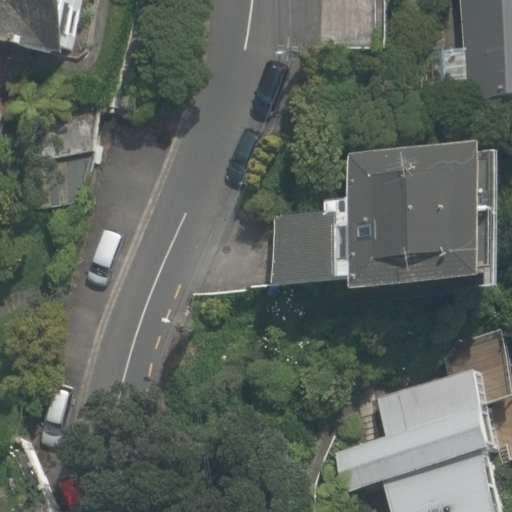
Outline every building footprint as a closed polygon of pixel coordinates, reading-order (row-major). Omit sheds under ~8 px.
[(0,0),(0,48),(82,61),(91,0),(0,0)] [(389,0),(302,0),(296,95),(383,101),(389,0)] [(511,0),(485,0),(491,48),(423,56),(432,134),(511,124),(511,0)] [(16,161),(102,156),(108,103),(26,94),(16,161)] [(19,115),(0,113),(0,159),(14,161),(19,115)] [(374,285),(375,299),(511,291),(511,162),(511,153),(367,161),(369,204),(342,205),(343,218),(284,221),(288,290),(374,285)] [(350,506),(403,491),(408,511),(511,511),(511,397),(442,418),(434,391),(343,417),(354,454),(336,458),(350,506)] [(0,447),(0,511),(60,511),(26,442),(0,447)]
